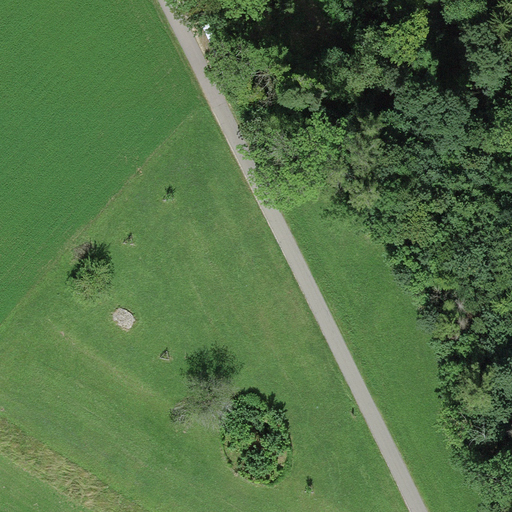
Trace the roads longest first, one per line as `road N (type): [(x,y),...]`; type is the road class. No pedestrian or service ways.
road 1 (unclassified): [(419,511),(163,0)]
road 2 (track): [(308,0),(367,83),(511,187)]
